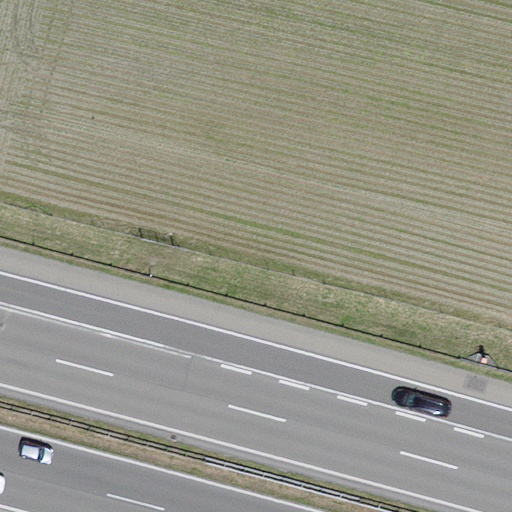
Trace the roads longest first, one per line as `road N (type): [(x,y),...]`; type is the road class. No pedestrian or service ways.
road 1 (motorway): [(511,482),(181,392)]
road 2 (motorway): [(181,392),(0,327)]
road 3 (motorway): [(181,392),(0,344)]
road 4 (motorway): [(0,469),(162,511)]
